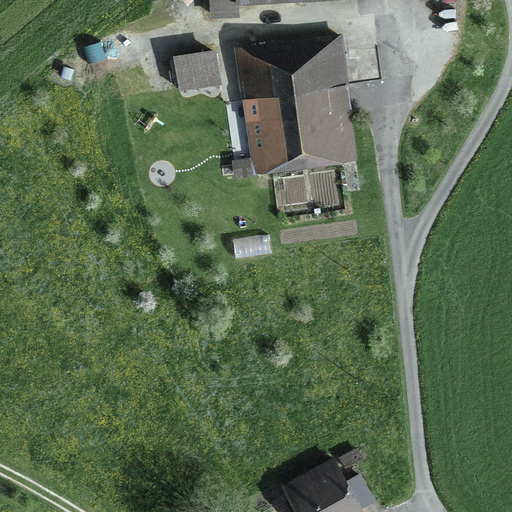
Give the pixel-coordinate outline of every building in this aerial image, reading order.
[(214,0),(215,14),(239,12),(238,2),(266,0),(214,0)] [(238,48),(254,160),(337,148),(329,87),(345,86),(339,35),(238,48)] [(180,89),(220,83),(215,52),(175,58),(180,89)] [(175,152),(143,57),(101,72),(134,167),(175,152)] [(304,511),(350,511),(361,506),(346,480),(334,458),(289,484),(304,511)] [(361,506),(373,500),(358,473),(346,480),(361,506)]
